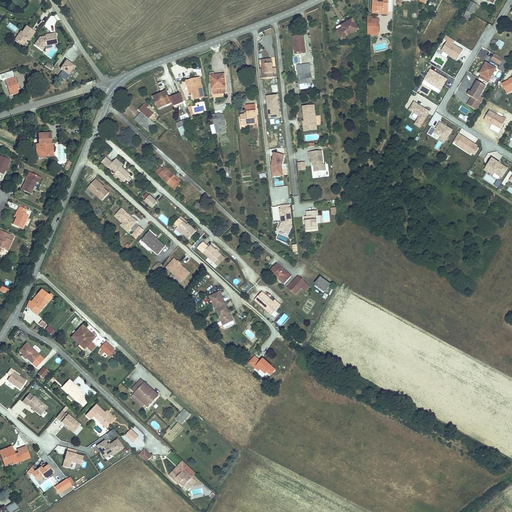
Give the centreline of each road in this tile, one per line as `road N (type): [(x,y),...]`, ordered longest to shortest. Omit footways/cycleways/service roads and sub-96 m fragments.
road 1 (tertiary): [(0,338),(114,87)]
road 2 (tertiary): [(114,87),(314,0)]
